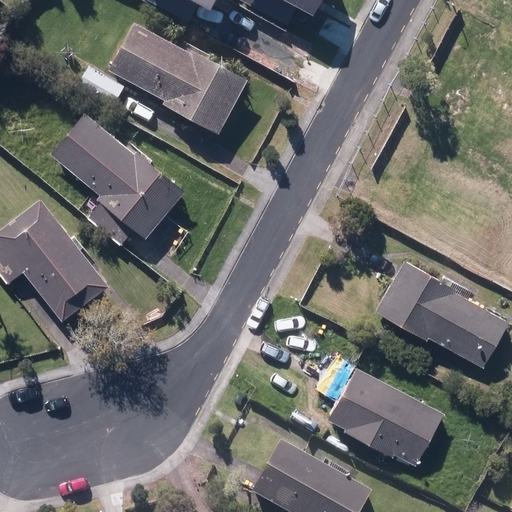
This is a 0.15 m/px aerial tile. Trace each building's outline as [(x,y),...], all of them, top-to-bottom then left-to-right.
[(211,10),(216,0),(147,0),(188,21),(198,3),(211,10)] [(321,0),(240,0),(287,25),(296,8),(312,17),(321,0)] [(163,104),(218,131),(246,77),(191,49),(189,51),(133,23),(110,69),(167,97),(163,104)] [(511,66),(467,43),(443,88),(456,95),(442,121),(478,140),(489,120),(511,131),(511,66)] [(78,87),(111,107),(124,86),(91,66),(78,87)] [(87,219),(121,245),(134,228),(146,237),(184,188),(136,150),(134,151),(84,112),(50,154),(101,194),(97,198),(101,201),(87,219)] [(511,185),(436,147),(412,195),(500,239),(511,215),(511,185)] [(23,269),(61,319),(107,285),(40,197),(0,227),(0,271),(8,282),(23,269)] [(426,334),(480,365),(507,319),(453,288),(454,285),(404,257),(374,308),(424,337),(426,334)] [(336,395),(326,413),(347,425),(346,428),(391,453),(392,451),(413,463),(442,411),(354,362),(342,384),(336,395)] [(250,492),(285,511),(360,511),(371,493),(342,477),(345,472),(325,460),(322,466),(278,442),(250,492)]
